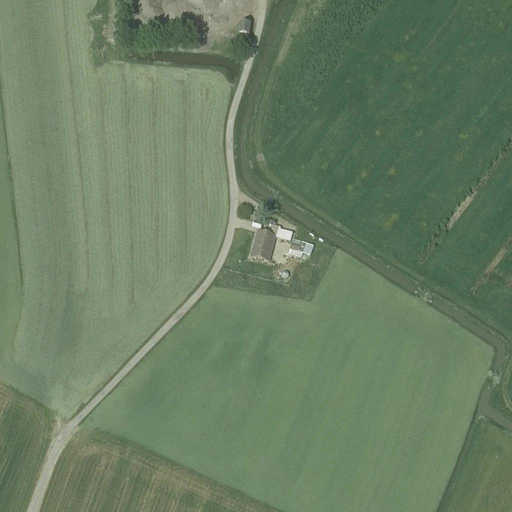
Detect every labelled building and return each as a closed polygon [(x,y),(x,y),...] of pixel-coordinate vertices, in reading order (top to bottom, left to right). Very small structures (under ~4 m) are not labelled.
[(138,0),(138,25),(183,26),(183,0),(138,0)] [(190,0),(191,9),(222,9),(221,0),(190,0)] [(251,25),(240,23),(239,35),(250,37),(251,25)] [(269,264),(276,238),(257,233),(250,259),(269,264)] [(299,253),(298,253),(296,258),(301,259),(303,255),(310,257),(314,248),(306,244),(302,243),(301,247),(299,253)] [(299,253),(301,247),(291,244),(289,251),(298,253),(299,253)]
